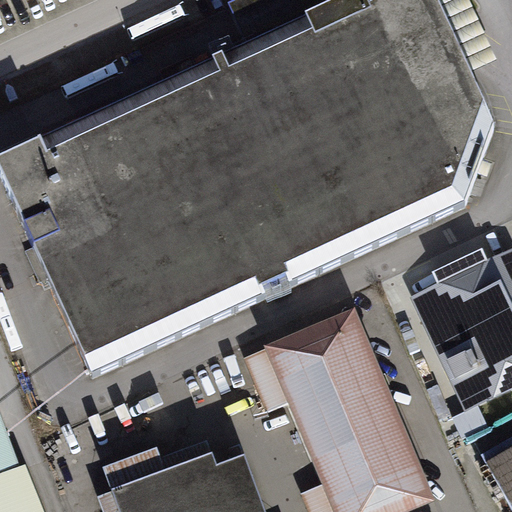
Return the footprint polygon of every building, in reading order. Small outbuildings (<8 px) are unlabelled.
[(255,58),(0,172),(0,176),(87,370),(453,205),(482,121),(427,0),(270,0),(236,15),(255,58)] [(19,102),(31,131),(186,67),(174,38),(19,102)] [(437,291),(413,302),(465,415),(511,393),(511,259),(489,270),(483,258),(433,281),(437,291)] [(354,319),(266,356),(331,511),(432,511),(434,511),(354,319)] [(0,417),(0,483),(22,476),(0,417)] [(296,477),(313,471),(300,440),(284,447),(296,477)] [(511,511),(511,455),(487,470),(511,511)] [(213,461),(109,500),(113,511),(258,511),(243,470),(220,479),(213,461)] [(0,511),(41,511),(28,474),(22,476),(0,483),(0,511)] [(328,511),(319,490),(303,497),(309,511),(328,511)]
